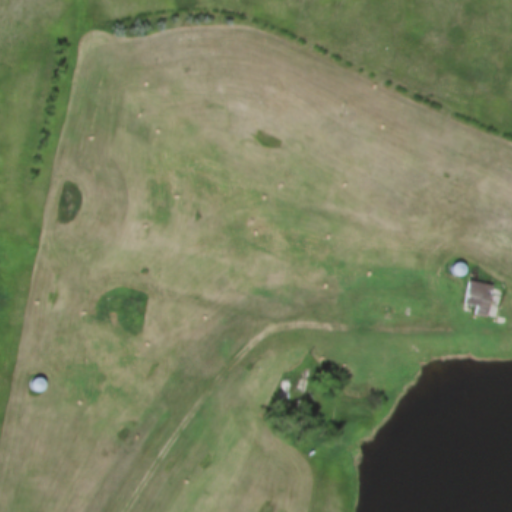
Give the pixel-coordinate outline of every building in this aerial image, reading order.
[(464,277),(469,275),(471,270),(469,265),(464,263),(459,265),(457,270),(459,275),(464,277)] [(470,280),(493,286),(485,318),(474,315),(476,307),(464,304),(470,280)] [(115,297),(139,301),(134,330),(110,325),(115,297)] [(96,301),(107,302),(104,315),(94,313),(96,301)] [(35,392),(40,390),(42,385),(40,380),(36,378),(31,380),(29,385),(31,390),(35,392)] [(270,439),(274,437),(276,433),(274,429),(270,428),(266,429),(264,433),(266,437),(270,439)] [(269,452),(273,451),(274,447),(273,443),(269,441),(265,443),(263,447),(265,451),(269,452)]
